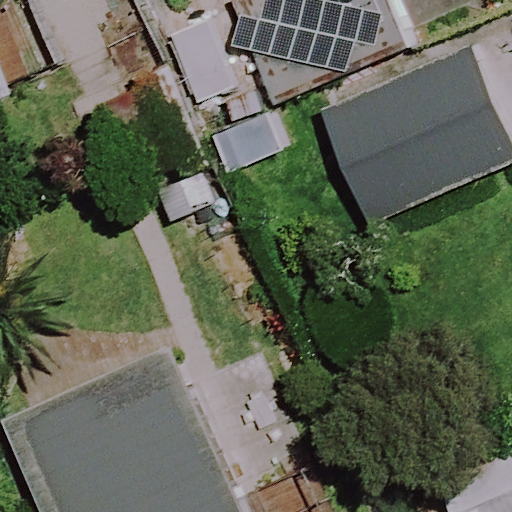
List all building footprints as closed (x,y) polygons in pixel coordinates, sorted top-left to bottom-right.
[(410,59),(388,0),(245,0),(284,105),(410,59)] [(0,109),(34,95),(0,16),(0,109)] [(511,170),(511,102),(486,41),(331,107),(382,226),(511,170)] [(273,511),(204,348),(25,424),(62,511),(273,511)] [(511,511),(511,450),(469,468),(487,511),(511,511)]
